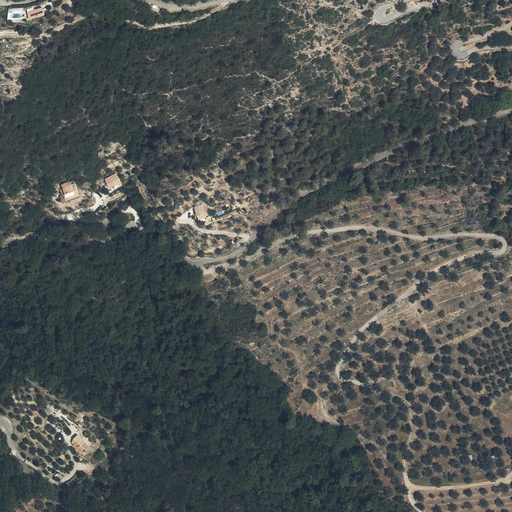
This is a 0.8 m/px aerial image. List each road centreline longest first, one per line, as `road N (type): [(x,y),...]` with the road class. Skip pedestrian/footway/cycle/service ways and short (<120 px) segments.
road 1 (unclassified): [(511,111),(359,165),(216,260),(119,237),(0,242)]
road 2 (unclassified): [(511,26),(456,50),(511,46)]
